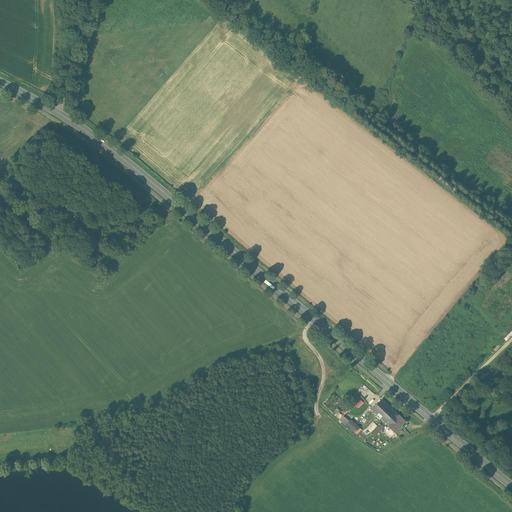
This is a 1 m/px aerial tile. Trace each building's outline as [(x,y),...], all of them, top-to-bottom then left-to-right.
[(350,409),(333,393),(323,403),(340,419),(343,416),(350,409)] [(353,403),(358,408),(363,403),(358,398),(353,403)] [(397,413),(382,399),(372,409),(387,424),(390,420),(397,413)] [(399,415),(397,413),(390,420),(387,424),(389,426),(388,426),(395,433),(399,429),(403,425),(402,425),(406,421),(400,415),(399,415)] [(349,422),(343,416),(340,419),(346,425),(349,422)] [(349,422),(346,425),(352,431),(358,426),(351,419),(349,422)] [(378,426),(371,433),(375,436),(384,427),(381,424),(378,426)]
